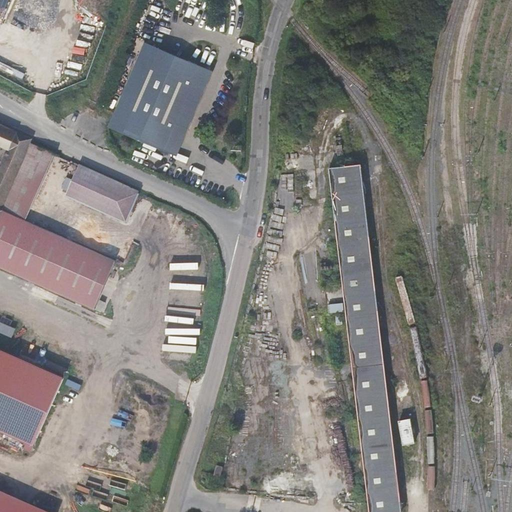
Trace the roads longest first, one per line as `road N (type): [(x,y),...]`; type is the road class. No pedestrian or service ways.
road 1 (unknown): [(0,287),(101,334),(135,331),(156,309),(168,285),(162,249),(59,197)]
road 2 (unclassified): [(247,238),(171,511)]
road 3 (residential): [(0,107),(247,238)]
road 4 (unclassified): [(286,0),(265,70),(247,238)]
road 5 (unknown): [(239,0),(191,140),(200,156),(255,194)]
road 6 (unknown): [(92,156),(158,0)]
